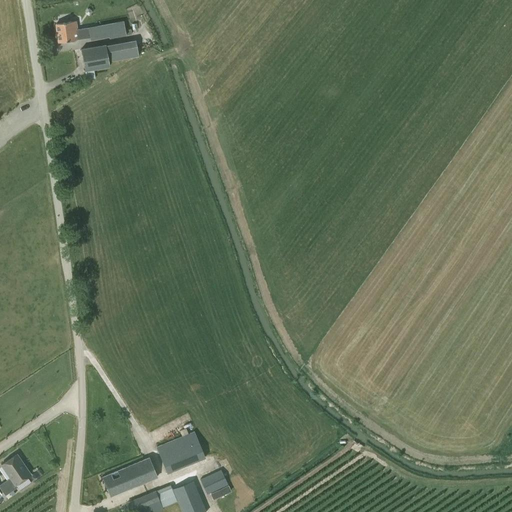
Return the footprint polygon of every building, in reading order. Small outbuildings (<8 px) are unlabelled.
[(58,42),(79,39),(76,21),(55,24),(58,42)] [(88,27),(90,40),(108,36),(109,38),(131,34),(130,28),(125,29),(123,21),(88,27)] [(108,62),(105,44),(80,49),(86,80),(95,78),(93,69),(109,66),(108,62)] [(167,473),(204,457),(193,431),(156,447),(167,473)] [(15,485),(30,474),(16,454),(0,465),(9,478),(0,484),(0,489),(4,496),(9,493),(12,490),(16,487),(15,485)] [(148,457),(143,459),(102,477),(110,496),(156,477),(148,457)] [(220,469),(199,479),(207,495),(209,493),(228,485),(220,469)] [(188,511),(203,506),(192,478),(172,485),(182,511),(188,511)] [(156,511),(163,509),(162,507),(177,502),(170,485),(155,491),(132,500),(136,511),(156,511)] [(228,485),(209,493),(212,500),(230,491),(230,489),(228,485)]
